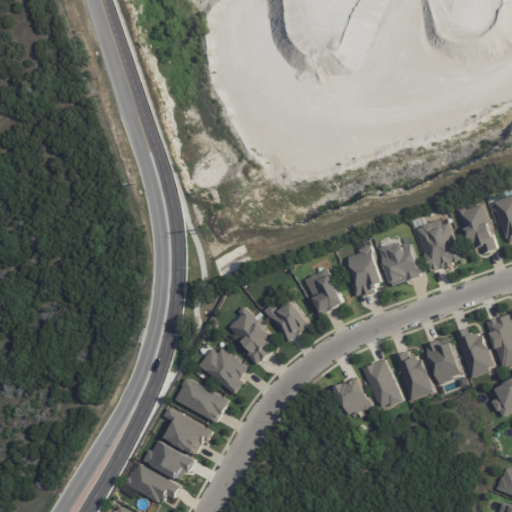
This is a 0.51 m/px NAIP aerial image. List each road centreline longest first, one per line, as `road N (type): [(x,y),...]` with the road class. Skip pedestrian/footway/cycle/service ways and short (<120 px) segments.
road 1 (residential): [(206,511),(258,419),(295,376),(346,340),(511,279)]
road 2 (secondary): [(85,511),(149,398),(171,335),(179,229),(164,157),(149,147)]
road 3 (secondary): [(149,147),(144,162),(160,244),(153,332),(142,371),(62,511)]
road 4 (secondary): [(101,0),(149,147)]
